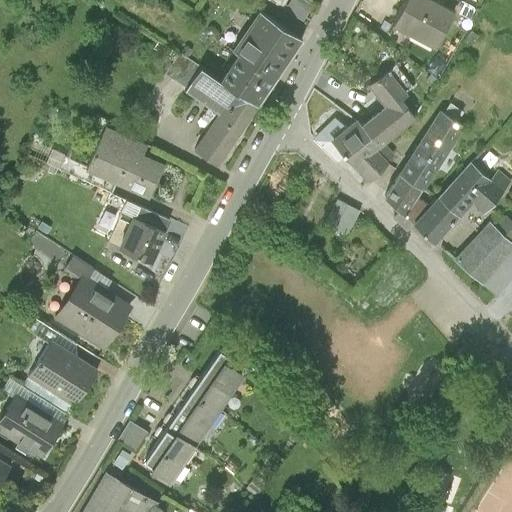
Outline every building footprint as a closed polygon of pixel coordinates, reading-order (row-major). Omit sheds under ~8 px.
[(310,6),(299,0),(290,0),(285,9),(303,19),(310,6)] [(452,12),(429,0),(403,0),(403,1),(393,20),(435,43),(452,12)] [(234,51),(238,54),(277,78),(302,40),(259,13),(234,51)] [(184,45),(180,52),(187,56),(191,49),(184,45)] [(277,78),(238,54),(220,83),(233,92),(232,94),(243,101),(245,98),(259,107),(277,78)] [(411,85),(395,64),(368,85),(385,108),(388,112),(401,101),(407,96),(403,91),(411,85)] [(187,94),(218,115),(232,94),(233,92),(220,83),(202,71),(187,94)] [(219,168),(256,110),(243,101),(232,94),(218,115),(194,152),(219,168)] [(388,112),(385,108),(361,129),(380,151),(417,119),(415,117),(401,101),(388,112)] [(461,124),(441,111),(421,142),(441,155),(461,124)] [(361,129),(354,123),(333,142),(345,155),(370,182),(391,163),(380,151),(361,129)] [(148,149),(105,130),(87,170),(148,197),(160,168),(143,161),(148,149)] [(345,155),(333,142),(325,148),(338,162),(345,155)] [(441,155),(421,142),(399,177),(419,189),(441,155)] [(491,171),(476,158),(417,225),(438,243),(473,203),(481,210),(498,191),(508,180),(494,168),(491,171)] [(419,189),(399,177),(386,197),(406,210),(419,189)] [(361,212),(337,200),(325,227),(349,238),(361,212)] [(140,211),(136,222),(165,234),(169,224),(140,211)] [(511,221),(505,215),(494,227),(511,243),(511,242),(511,221)] [(486,220),(452,256),(493,295),(511,274),(511,243),(494,227),(486,220)] [(165,234),(136,222),(122,252),(152,265),(165,234)] [(65,272),(79,280),(103,294),(110,282),(72,260),(65,272)] [(359,278),(351,271),(345,277),(353,284),(359,278)] [(103,294),(79,280),(54,320),(104,351),(130,310),(103,294)] [(29,335),(47,346),(66,358),(68,343),(37,323),(29,335)] [(66,358),(47,346),(26,379),(29,381),(69,406),(90,373),(66,358)] [(231,357),(221,351),(188,399),(214,417),(242,377),(225,366),(231,357)] [(3,393),(13,399),(56,426),(64,414),(24,390),(10,381),(3,393)] [(29,381),(24,390),(64,414),(69,406),(29,381)] [(56,426),(13,399),(0,420),(0,434),(37,457),(56,426)] [(214,417),(188,399),(167,430),(193,448),(214,417)] [(149,431),(130,420),(118,439),(137,450),(149,431)] [(167,430),(143,464),(169,482),(193,448),(167,430)] [(117,452),(105,473),(115,478),(126,458),(117,452)] [(105,473),(105,472),(82,511),(146,511),(152,505),(154,503),(115,478),(105,473)]
